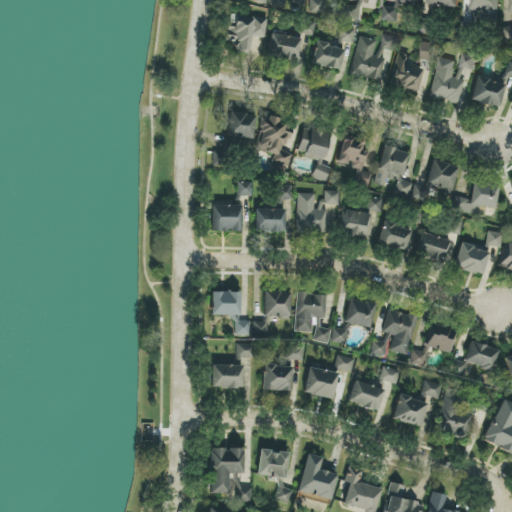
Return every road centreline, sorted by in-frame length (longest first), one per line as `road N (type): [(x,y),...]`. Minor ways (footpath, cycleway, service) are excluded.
road 1 (residential): [(170,511),(181,419),(186,129),(202,0)]
road 2 (residential): [(181,419),(326,429),(479,476),(491,482),(505,511)]
road 3 (residential): [(183,262),(350,264),(501,312)]
road 4 (residential): [(192,78),(285,90),(502,141)]
